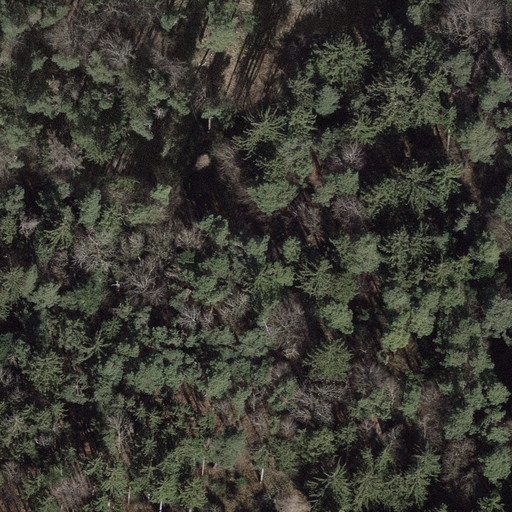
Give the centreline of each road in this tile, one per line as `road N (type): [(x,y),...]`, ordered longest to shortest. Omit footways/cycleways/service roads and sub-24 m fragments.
road 1 (track): [(473,511),(437,490),(230,251),(0,56)]
road 2 (track): [(230,251),(350,251),(511,207)]
